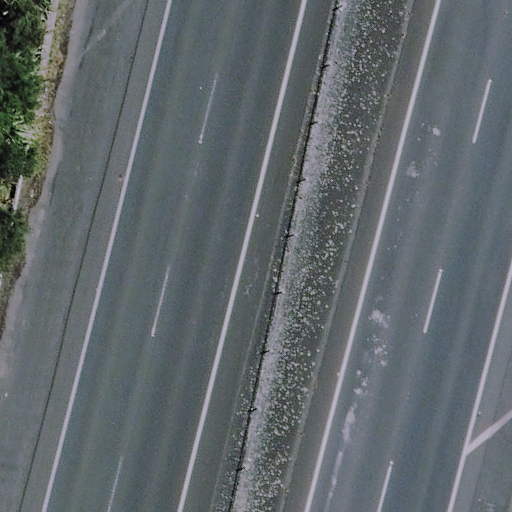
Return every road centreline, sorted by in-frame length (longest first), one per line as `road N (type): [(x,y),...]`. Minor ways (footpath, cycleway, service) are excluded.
road 1 (motorway): [(109,511),(232,0)]
road 2 (motorway): [(511,2),(381,511)]
